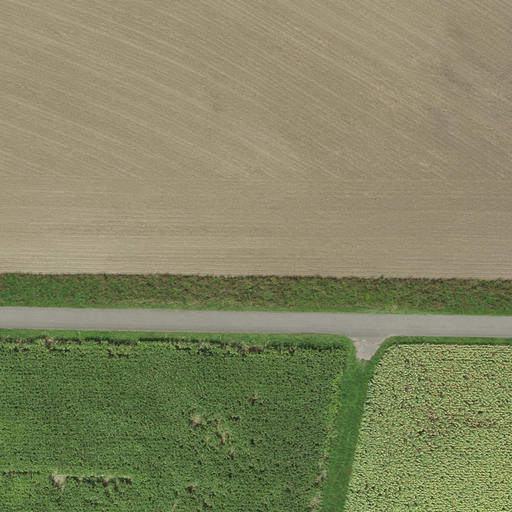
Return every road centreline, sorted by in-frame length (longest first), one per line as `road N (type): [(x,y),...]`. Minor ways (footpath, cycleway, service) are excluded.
road 1 (tertiary): [(511,326),(0,320)]
road 2 (track): [(333,511),(370,323)]
